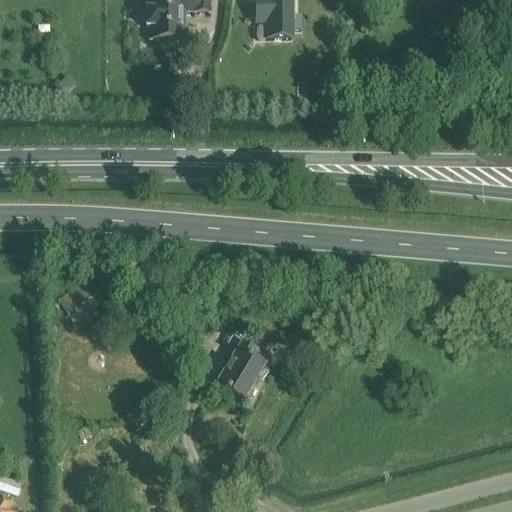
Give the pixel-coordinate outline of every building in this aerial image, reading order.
[(210,21),(210,2),(210,0),(196,0),(197,4),(153,4),(153,17),(149,17),(149,35),(152,35),(152,48),(183,48),(183,20),(196,20),(196,21),(210,21)] [(267,0),(268,2),(254,3),(254,26),(268,26),(268,43),(266,43),(266,44),(291,43),(291,35),(300,35),(300,20),(291,20),(290,0),(267,0)] [(363,77),(352,77),(352,95),(363,95),(363,77)] [(56,92),(63,99),(76,87),(69,80),(56,92)] [(73,326),(102,306),(88,284),(58,305),(73,326)] [(241,404),(263,369),(251,362),(257,352),(243,344),(216,388),(241,404)] [(0,494),(17,500),(22,487),(1,479),(0,481),(0,494)] [(0,501),(0,511),(9,511),(12,508),(0,501)]
